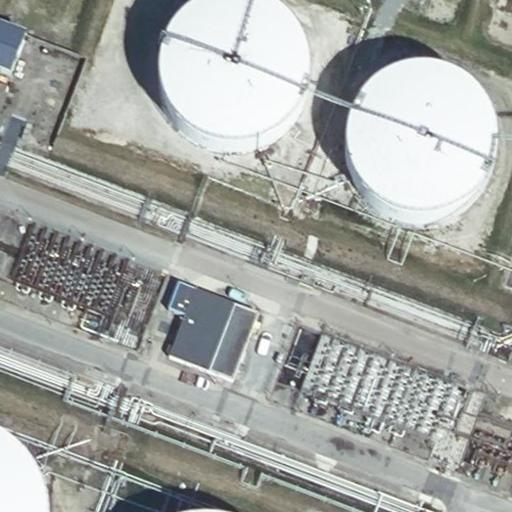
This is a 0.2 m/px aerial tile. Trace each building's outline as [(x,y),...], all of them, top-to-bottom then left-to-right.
[(158,101),(163,115),(168,124),(172,129),(176,133),(183,140),(193,147),(201,151),(209,154),(219,157),(229,158),(243,157),(252,155),(267,149),(276,144),(283,137),(292,128),(299,117),(302,109),(306,100),(307,94),(308,84),(307,72),(306,66),(303,56),(297,44),(291,34),(287,29),(279,22),(266,14),(255,9),(247,7),(239,6),(223,6),(215,8),(207,10),(198,14),(191,18),(183,23),(174,32),(168,40),(165,45),(160,56),(157,65),(156,75),(156,85),(158,101)] [(23,33),(0,24),(0,67),(9,72),(23,33)] [(348,175),(352,184),(353,186),(360,198),(371,209),(383,217),(390,221),(397,224),(407,226),(417,227),(423,227),(439,225),(450,221),(459,216),(466,212),(475,204),(486,189),(491,176),(495,163),(495,157),(495,145),(494,135),(489,122),(484,111),(475,100),(468,93),(460,87),(451,83),(442,79),(436,78),(428,76),(416,76),(402,78),(389,83),(376,90),(366,99),(358,108),(350,122),(349,126),(346,135),(345,145),(344,153),(346,167),(348,175)] [(194,296),(170,362),(233,386),(257,320),(194,296)] [(0,511),(45,511),(44,504),(39,491),(34,480),(27,470),(21,463),(13,454),(0,445),(0,511)]
